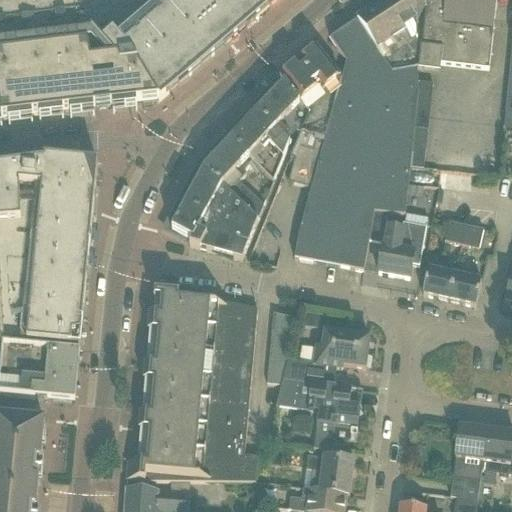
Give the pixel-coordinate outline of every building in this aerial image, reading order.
[(0,0),(0,129),(1,129),(2,129),(2,128),(2,124),(9,123),(9,127),(9,128),(10,128),(32,125),(33,125),(33,124),(32,120),(39,119),(40,123),(40,125),(41,124),(63,122),(64,122),(64,121),(63,117),(70,116),(71,120),(71,121),(72,121),(94,118),(95,118),(95,117),(94,113),(107,111),(159,105),(133,60),(117,62),(110,55),(93,35),(83,36),(78,0),(0,0)] [(281,2),(283,0),(193,0),(175,16),(178,20),(156,39),(153,35),(129,55),(133,60),(159,105),(280,1),(281,2)] [(352,21),(355,25),(393,78),(418,72),(416,32),(418,30),(425,15),(426,0),(385,0),(353,20),(352,21)] [(490,72),(496,2),(496,0),(426,0),(425,15),(420,65),(490,72)] [(340,87),(333,113),(312,191),(298,241),(294,263),(314,267),(319,238),(332,240),(344,242),(359,245),(354,274),(363,275),(367,255),(369,245),(373,218),(374,216),(404,219),(410,172),(418,86),(418,72),(393,78),(355,25),(329,42),(340,59),(347,65),(340,87)] [(333,73),(329,69),(317,52),(297,67),(333,113),(340,87),(333,73)] [(288,185),(312,191),(333,113),(297,67),(278,82),(279,83),(306,119),(298,137),(289,161),(294,162),(288,185)] [(511,79),(508,79),(503,133),(511,136),(511,79)] [(279,83),(252,112),(289,146),(279,136),(287,126),(298,135),(298,137),(306,119),(279,83)] [(252,167),(253,166),(272,185),(283,163),(289,146),(252,112),(224,141),(252,167)] [(197,169),(256,224),(263,209),(240,187),(247,179),(243,177),(252,167),(224,141),(197,169)] [(44,162),(44,165),(0,171),(0,347),(2,348),(21,350),(68,354),(68,350),(80,351),(95,192),(97,167),(44,162)] [(189,250),(242,265),(257,225),(256,224),(197,169),(165,231),(192,245),(189,250)] [(422,190),(409,189),(408,195),(422,197),(422,190)] [(373,218),(369,245),(382,248),(386,221),(373,218)] [(387,232),(383,253),(382,253),(377,278),(409,284),(411,270),(418,271),(426,230),(404,226),(403,234),(387,232)] [(449,226),(445,245),(462,249),(466,230),(449,226)] [(466,230),(462,249),(479,253),(483,234),(466,230)] [(319,238),(314,267),(326,269),(332,240),(319,238)] [(332,240),(326,269),(339,271),(344,242),(332,240)] [(344,242),(339,271),(354,274),(359,245),(344,242)] [(427,274),(426,280),(421,300),(448,306),(454,281),(427,274)] [(475,312),(479,293),(481,287),(454,281),(448,306),(475,312)] [(243,460),(248,403),(254,335),(257,314),(178,297),(179,294),(163,292),(152,394),(145,468),(128,467),(126,484),(146,485),(170,486),(190,486),(256,486),(262,462),(243,460)] [(286,367),(298,323),(273,318),(266,385),(282,387),(331,393),(334,372),(340,373),(341,369),(365,373),(369,342),(344,339),(344,341),(325,338),(323,350),(316,349),(313,371),(286,367)] [(320,320),(304,318),(302,330),(319,332),(320,320)] [(79,355),(68,354),(21,350),(2,348),(0,370),(0,373),(70,380),(70,374),(78,375),(80,355),(79,355)] [(0,373),(0,398),(75,406),(77,381),(70,380),(0,373)] [(331,393),(282,387),(275,411),(317,416),(312,454),(330,456),(330,454),(336,449),(344,450),(344,449),(349,445),(349,439),(355,440),(359,412),(336,409),(338,394),(331,393)] [(0,509),(32,511),(34,511),(35,511),(38,484),(34,484),(36,464),(40,464),(42,450),(38,449),(39,439),(42,440),(44,426),(25,424),(0,421),(0,509)] [(477,505),(481,475),(486,435),(458,431),(454,463),(456,463),(454,480),(453,480),(450,501),(456,502),(477,505)] [(511,445),(511,438),(486,435),(481,475),(511,479),(511,447),(511,445)] [(280,470),(283,449),(266,446),(263,467),(280,470)] [(306,473),(312,473),(309,493),(348,499),(352,466),(308,461),(306,473)] [(287,511),(337,511),(338,509),(343,509),(344,500),(348,500),(348,499),(309,493),(301,492),(300,503),(289,501),(287,511)] [(188,511),(190,498),(125,494),(124,511),(188,511)] [(454,511),(475,511),(477,505),(456,502),(454,511)]
